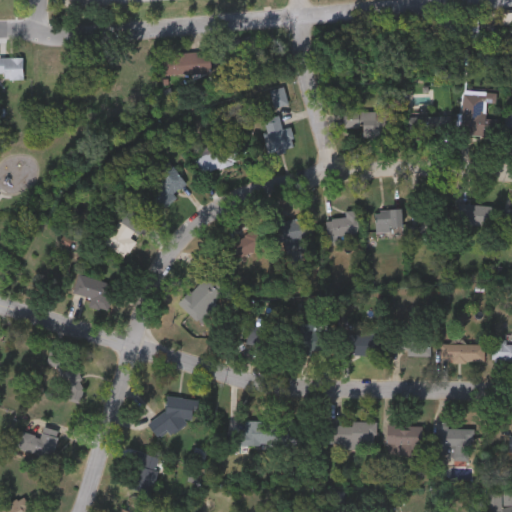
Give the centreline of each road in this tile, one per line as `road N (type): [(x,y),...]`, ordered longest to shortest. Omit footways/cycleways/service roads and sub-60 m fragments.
road 1 (residential): [(511,175),(450,166),(330,172),(220,207),(189,228),(163,261),(127,346),(79,511)]
road 2 (residential): [(0,306),(80,338),(311,386),(511,392)]
road 3 (residential): [(299,16),(53,37),(0,28)]
road 4 (residential): [(495,0),(299,16)]
road 5 (residential): [(299,16),(330,172)]
